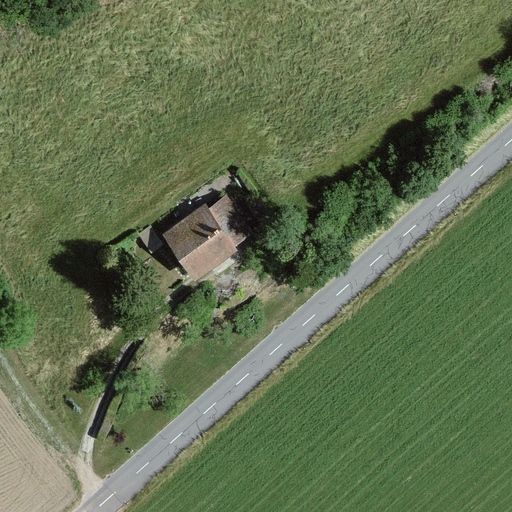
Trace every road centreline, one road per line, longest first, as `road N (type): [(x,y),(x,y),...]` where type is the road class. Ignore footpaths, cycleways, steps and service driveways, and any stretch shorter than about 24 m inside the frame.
road 1 (tertiary): [(88,511),(511,130)]
road 2 (track): [(96,505),(85,473),(89,441),(125,349),(225,262)]
